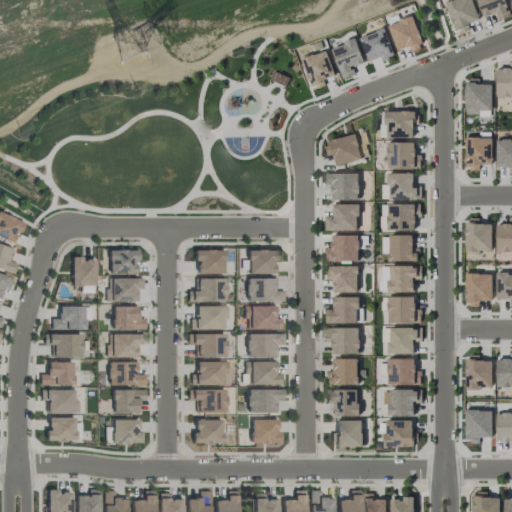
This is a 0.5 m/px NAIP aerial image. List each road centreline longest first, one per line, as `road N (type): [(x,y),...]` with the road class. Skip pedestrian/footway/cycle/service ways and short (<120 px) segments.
road 1 (residential): [(443,468),(0,464)]
road 2 (residential): [(443,468),(440,67)]
road 3 (residential): [(305,133),(302,467)]
road 4 (residential): [(58,227),(43,246),(18,350),(15,464)]
road 5 (residential): [(302,229),(58,227)]
road 6 (residential): [(167,225),(166,465)]
road 7 (residential): [(511,39),(320,115),(305,133)]
